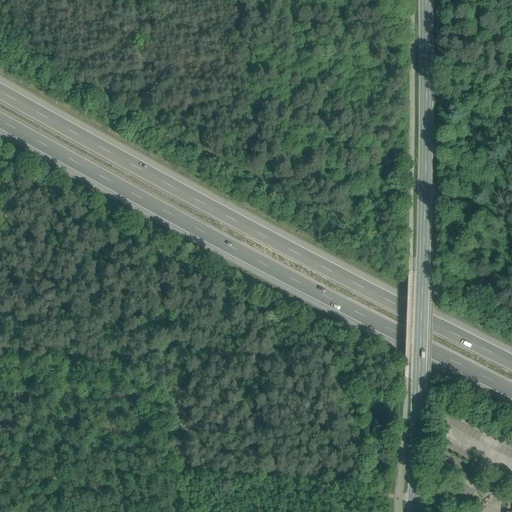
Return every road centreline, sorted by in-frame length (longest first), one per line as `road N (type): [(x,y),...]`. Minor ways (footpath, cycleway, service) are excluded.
road 1 (motorway): [(0,120),(511,389)]
road 2 (motorway): [(511,361),(0,92)]
road 3 (secondary): [(426,0),(412,511)]
